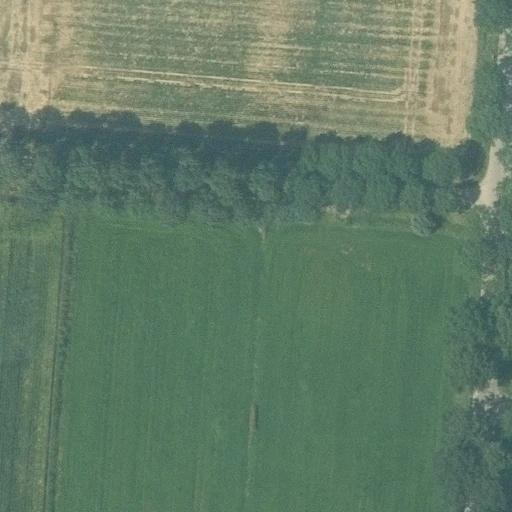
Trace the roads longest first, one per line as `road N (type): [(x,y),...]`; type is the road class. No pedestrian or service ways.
road 1 (unclassified): [(496,199),(0,157)]
road 2 (unclassified): [(481,409),(496,199)]
road 3 (unclassified): [(496,199),(511,5)]
